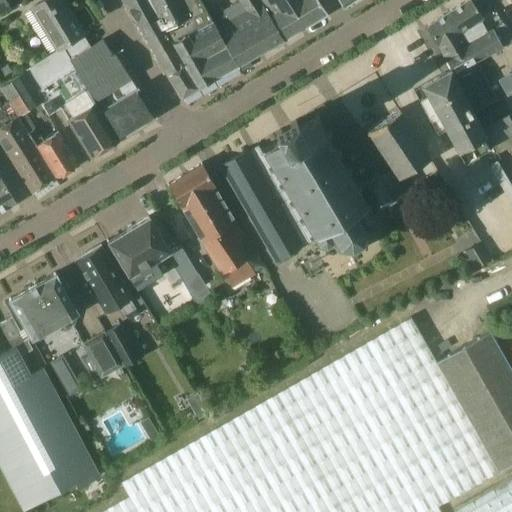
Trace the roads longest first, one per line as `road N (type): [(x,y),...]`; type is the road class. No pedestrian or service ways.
road 1 (residential): [(185,136),(418,0)]
road 2 (residential): [(40,229),(185,136)]
road 3 (residential): [(185,136),(102,0)]
